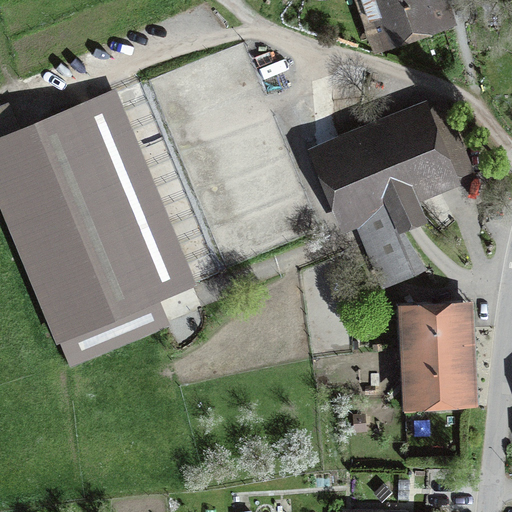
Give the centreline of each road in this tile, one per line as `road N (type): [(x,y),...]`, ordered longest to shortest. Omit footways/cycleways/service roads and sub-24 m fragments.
road 1 (residential): [(511,151),(471,104),(448,92),(264,29)]
road 2 (residential): [(487,511),(511,292)]
